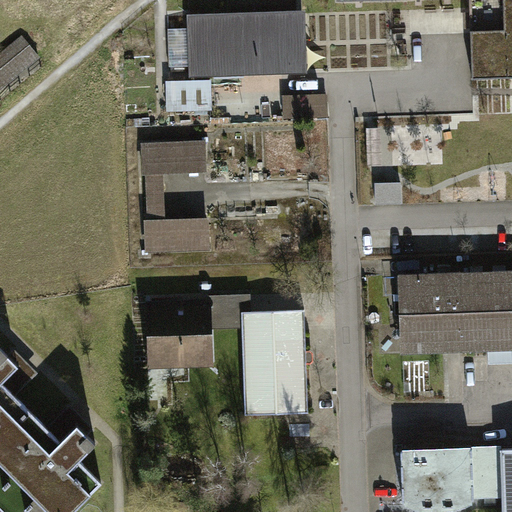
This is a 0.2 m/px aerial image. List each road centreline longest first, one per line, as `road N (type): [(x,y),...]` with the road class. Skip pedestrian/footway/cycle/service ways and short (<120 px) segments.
road 1 (residential): [(349,83),(366,511)]
road 2 (track): [(0,120),(146,0)]
